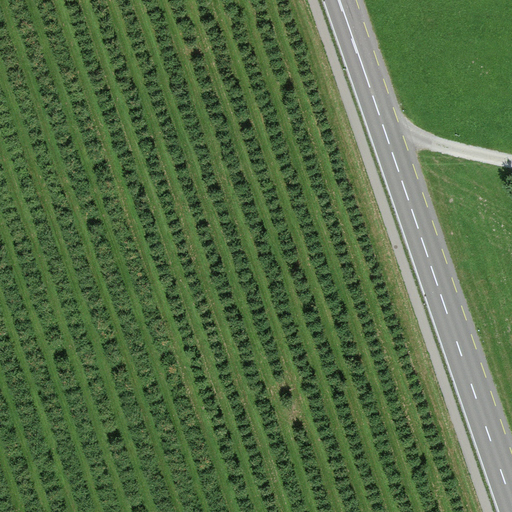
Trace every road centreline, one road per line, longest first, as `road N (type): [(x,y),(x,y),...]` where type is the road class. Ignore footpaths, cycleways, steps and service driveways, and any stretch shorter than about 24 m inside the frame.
road 1 (secondary): [(339,0),(511,500)]
road 2 (track): [(386,134),(511,161)]
